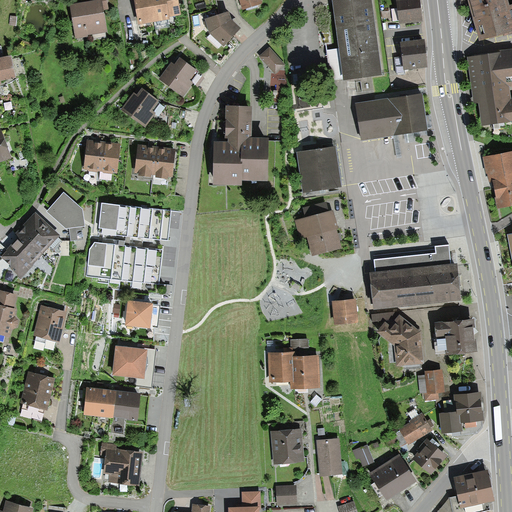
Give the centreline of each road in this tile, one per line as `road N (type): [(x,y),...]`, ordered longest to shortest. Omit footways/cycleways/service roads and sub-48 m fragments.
road 1 (residential): [(154,511),(202,117),(221,74),(292,0)]
road 2 (secondary): [(503,444),(496,330),(437,0)]
